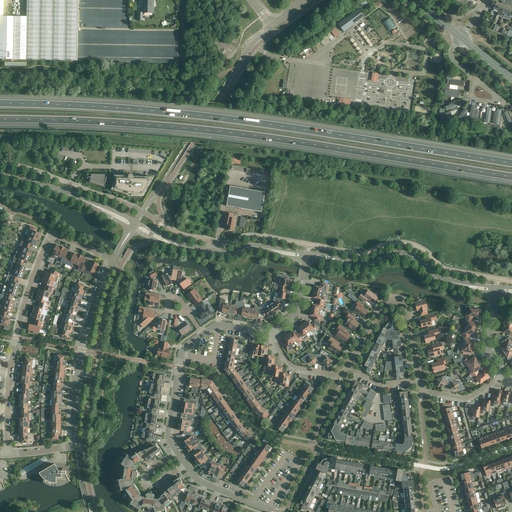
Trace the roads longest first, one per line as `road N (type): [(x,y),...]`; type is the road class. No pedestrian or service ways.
road 1 (motorway): [(0,119),(221,131),(511,178)]
road 2 (motorway): [(511,163),(231,118),(0,103)]
road 3 (residential): [(270,332),(292,365),(340,375),(392,299),(407,308),(424,391),(466,398),(500,377)]
road 4 (residential): [(7,454),(74,443),(80,354),(113,260)]
road 5 (residential): [(7,454),(13,346),(52,231)]
road 6 (residential): [(497,289),(440,280),(409,255),(359,265),(306,255)]
road 7 (residential): [(306,255),(257,246),(223,254),(134,225)]
road 8 (residential): [(0,173),(134,225)]
road 9 (residential): [(175,452),(166,430),(182,349),(203,334)]
